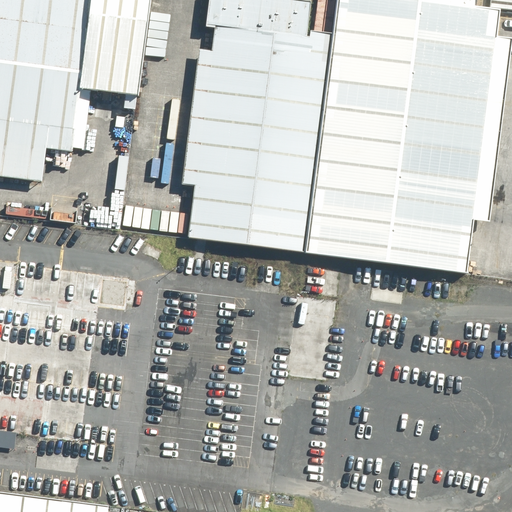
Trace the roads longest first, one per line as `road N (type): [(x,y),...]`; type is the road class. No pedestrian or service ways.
road 1 (unknown): [(511,308),(402,311),(374,334),(349,382),(270,382)]
road 2 (unknown): [(260,481),(450,501),(511,472)]
road 3 (unknown): [(157,271),(146,310),(108,341),(92,461)]
road 4 (unknown): [(157,271),(259,292),(269,309),(270,382)]
road 5 (unknown): [(92,461),(260,481)]
road 6 (unknown): [(0,257),(157,271)]
